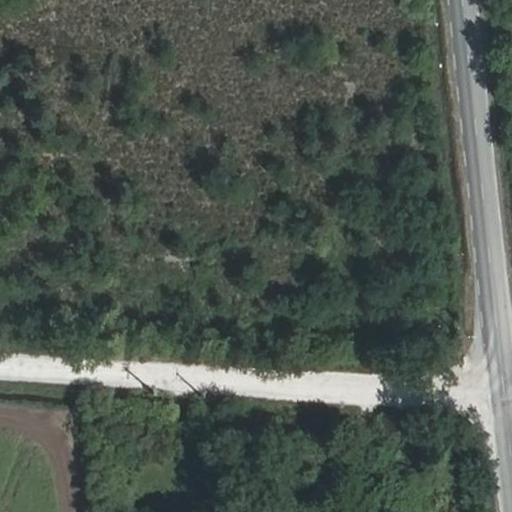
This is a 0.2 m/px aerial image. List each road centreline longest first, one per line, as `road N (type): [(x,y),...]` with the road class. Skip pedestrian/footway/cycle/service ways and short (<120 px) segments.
road 1 (track): [(506,395),(0,380)]
road 2 (secondary): [(466,0),(506,395)]
